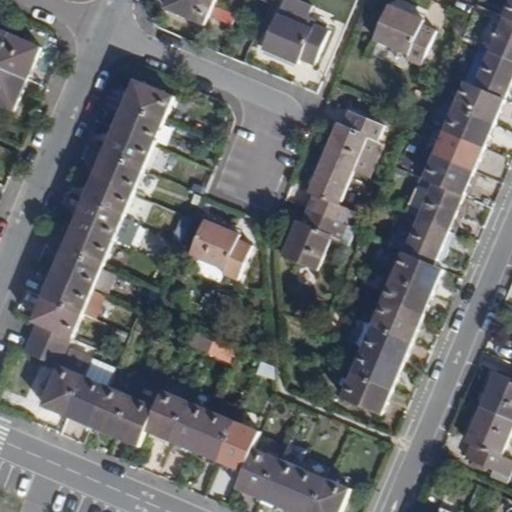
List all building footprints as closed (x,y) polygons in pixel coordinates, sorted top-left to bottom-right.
[(214,0),(171,0),(168,9),(208,26),(218,2),(214,0)] [(285,0),(279,15),(264,51),(300,66),(302,61),(316,66),(331,32),(327,30),(329,26),(319,21),(317,25),(315,30),(305,26),(313,7),(297,0),(285,0)] [(390,6),(375,40),(410,55),(408,60),(423,67),(438,32),(423,26),(425,21),(390,6)] [(511,22),(506,20),(492,53),(511,61),(511,22)] [(0,29),(0,58),(10,34),(0,29)] [(10,34),(0,58),(0,67),(29,80),(42,48),(10,34)] [(511,61),(492,53),(478,87),(508,100),(511,89),(511,61)] [(0,67),(0,105),(15,112),(29,80),(0,67)] [(136,81),(126,105),(166,121),(176,97),(136,81)] [(468,83),(458,108),(498,125),(508,100),(478,87),(468,83)] [(126,105),(116,129),(155,146),(166,121),(126,105)] [(458,108),(448,132),(487,149),(498,125),(458,108)] [(351,112),(344,127),(340,125),(325,160),(355,173),(369,179),(382,147),(377,145),(379,141),(385,126),(351,112)] [(116,129),(105,153),(145,170),(155,146),(116,129)] [(448,132),(437,156),(477,173),(487,149),(448,132)] [(105,153),(95,178),(135,195),(145,170),(105,153)] [(437,156),(427,181),(436,185),(466,198),(477,173),(437,156)] [(325,160),(310,195),(315,197),(309,210),(343,225),(350,209),(341,206),(355,173),(325,160)] [(95,178),(85,202),(124,218),(135,195),(95,178)] [(436,185),(421,219),(451,232),(466,198),(436,185)] [(85,202),(75,226),(114,243),(124,218),(85,202)] [(298,221),(283,255),(320,272),(334,240),(342,243),(349,227),(344,226),(343,225),(309,210),(303,224),(298,221)] [(142,226),(124,218),(114,243),(131,250),(142,226)] [(421,219),(407,254),(437,266),(451,232),(421,219)] [(207,222),(192,256),(226,270),(224,275),(240,281),(254,247),(240,241),(242,236),(207,222)] [(75,226),(64,250),(104,267),(114,243),(75,226)] [(349,227),(342,243),(348,246),(355,230),(349,227)] [(94,291),(104,267),(64,250),(54,274),(94,291)] [(398,250),(388,275),(396,278),(406,253),(398,250)] [(407,254),(396,278),(435,295),(446,270),(437,266),(407,254)] [(54,274),(44,298),(83,315),(95,320),(105,296),(94,291),(54,274)] [(396,278),(388,275),(378,299),(385,302),(396,278)] [(396,278),(385,302),(425,319),(435,295),(396,278)] [(44,298),(33,322),(37,324),(73,339),(83,315),(44,298)] [(385,302),(375,327),(415,344),(425,319),(385,302)] [(37,324),(31,338),(67,353),(73,339),(37,324)] [(375,327),(365,352),(404,369),(415,344),(375,327)] [(61,367),(67,353),(31,338),(25,352),(61,367)] [(365,352),(354,377),(394,394),(404,369),(365,352)] [(61,367),(44,407),(69,417),(86,378),(93,362),(76,355),(69,371),(62,368),(61,367)] [(496,373),(481,409),(511,422),(511,376),(511,379),(496,373)] [(354,377),(345,399),(385,416),(394,394),(354,377)] [(86,378),(69,417),(93,427),(110,388),(86,378)] [(110,388),(93,427),(117,437),(133,398),(110,388)] [(158,408),(148,431),(173,442),(190,402),(165,392),(158,408)] [(133,398),(117,437),(141,447),(148,431),(158,408),(133,398)] [(190,402),(173,442),(197,452),(214,413),(190,402)] [(511,422),(481,409),(467,443),(471,444),(465,459),(511,478),(511,474),(511,461),(502,457),(511,432),(511,422)] [(214,413),(197,452),(221,462),(238,423),(214,413)] [(238,423),(221,462),(245,473),(256,449),(262,433),(238,423)] [(245,473),(239,489),(263,499),(280,460),(256,449),(245,473)] [(280,460),(263,499),(288,510),(304,470),(280,460)] [(304,470),(288,510),(293,511),(314,511),(328,480),(304,470)] [(328,480),(314,511),(343,511),(353,490),(328,480)]
